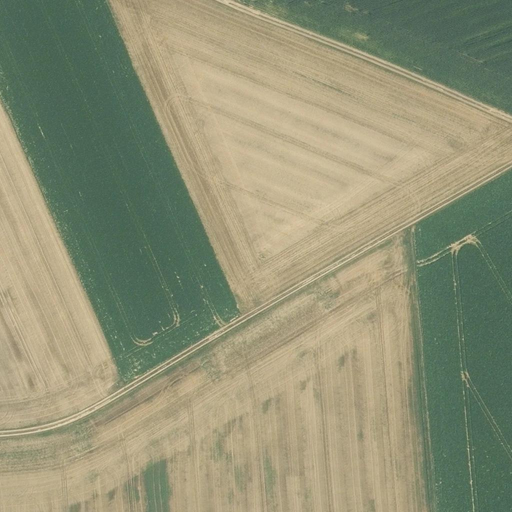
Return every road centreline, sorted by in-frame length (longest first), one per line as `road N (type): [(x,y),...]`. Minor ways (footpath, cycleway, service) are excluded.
road 1 (track): [(0,435),(83,415),(511,164)]
road 2 (track): [(221,0),(511,120)]
road 3 (track): [(403,225),(434,511)]
